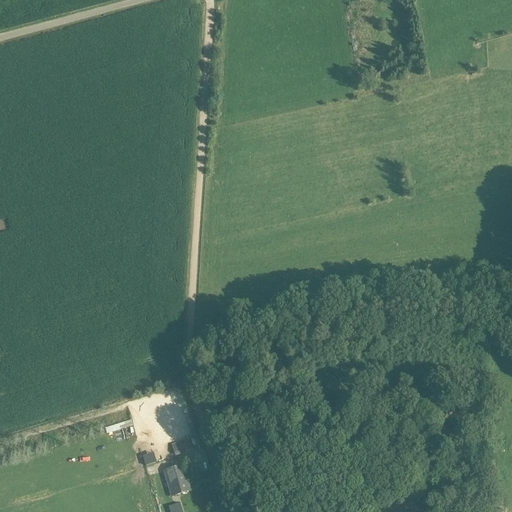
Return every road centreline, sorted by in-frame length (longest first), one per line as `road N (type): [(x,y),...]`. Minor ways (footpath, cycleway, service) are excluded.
road 1 (track): [(210,0),(189,362),(232,511)]
road 2 (unclassified): [(0,38),(141,0)]
